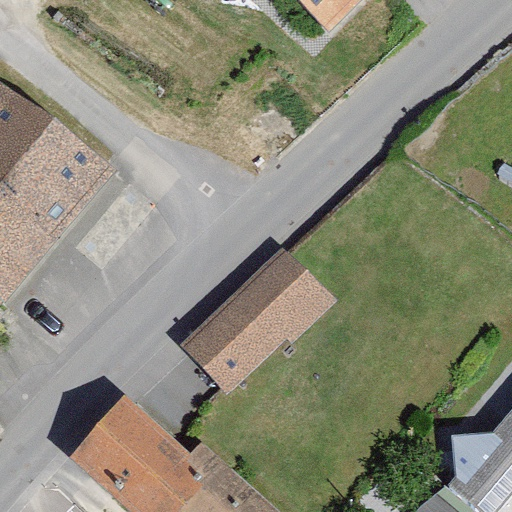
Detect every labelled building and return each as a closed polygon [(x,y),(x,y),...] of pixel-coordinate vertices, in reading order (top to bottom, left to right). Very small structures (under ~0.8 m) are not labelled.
[(301,0),(331,30),(363,0),(301,0)] [(0,330),(118,177),(2,91),(0,93),(0,330)] [(281,255),(181,349),(227,398),(328,304),(281,255)] [(131,413),(78,473),(123,511),(263,511),(201,457),(193,467),(131,413)] [(458,477),(424,511),(511,511),(511,413),(501,426),(456,434),(458,477)]
